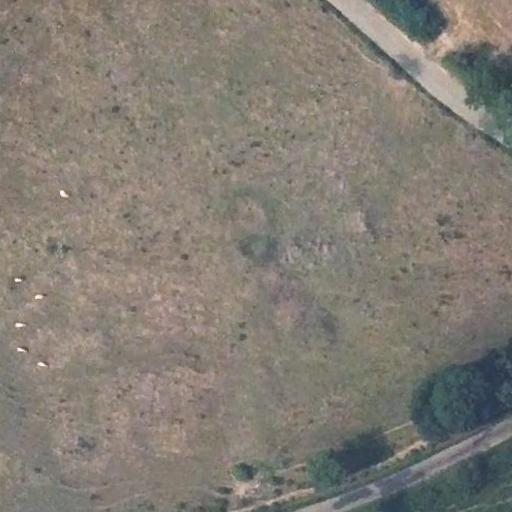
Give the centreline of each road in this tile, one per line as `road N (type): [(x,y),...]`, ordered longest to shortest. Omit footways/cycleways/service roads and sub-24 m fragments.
road 1 (unclassified): [(297,511),(511,425)]
road 2 (tertiary): [(511,136),(348,0)]
